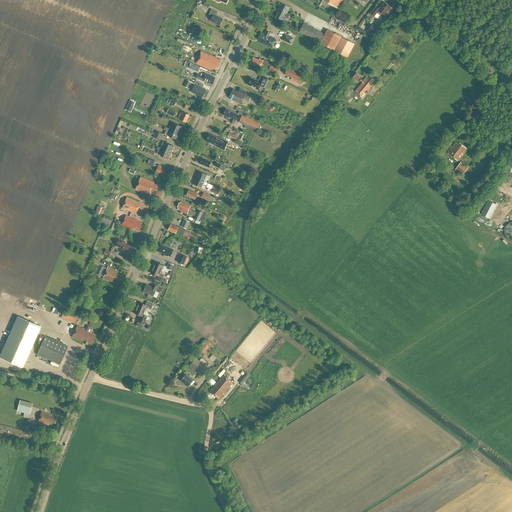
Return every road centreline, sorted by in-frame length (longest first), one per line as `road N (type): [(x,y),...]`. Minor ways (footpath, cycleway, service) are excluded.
road 1 (tertiary): [(39,511),(90,377),(263,0)]
road 2 (track): [(229,511),(207,463),(208,408),(90,377)]
road 3 (unclassified): [(511,89),(406,0)]
